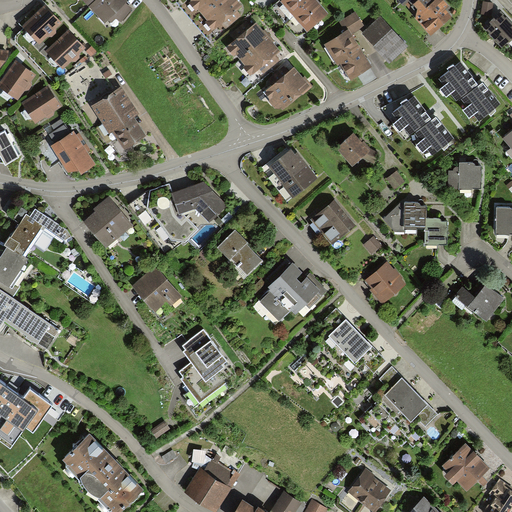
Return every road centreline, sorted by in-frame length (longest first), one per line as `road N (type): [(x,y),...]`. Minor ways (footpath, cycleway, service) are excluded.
road 1 (residential): [(511,462),(220,149)]
road 2 (residential): [(198,511),(103,414),(44,373),(0,355)]
road 3 (residential): [(457,30),(413,65),(246,139)]
road 4 (residential): [(220,149),(82,186),(0,178)]
road 5 (residential): [(148,0),(246,139)]
